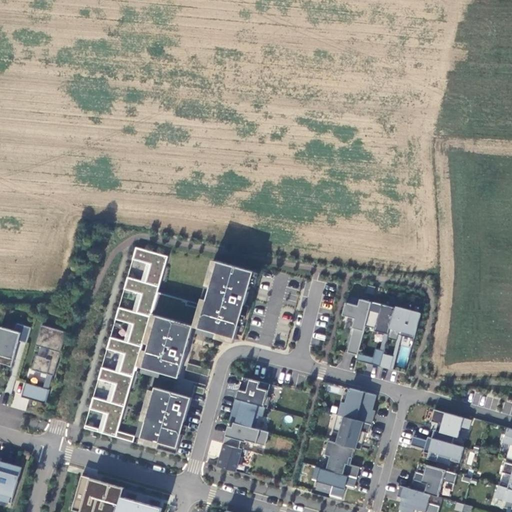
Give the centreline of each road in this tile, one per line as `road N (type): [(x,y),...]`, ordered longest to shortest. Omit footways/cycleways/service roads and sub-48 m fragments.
road 1 (residential): [(137,113),(50,449)]
road 2 (residential): [(190,488),(232,354),(404,391)]
road 3 (residential): [(50,449),(190,488)]
road 4 (residential): [(0,74),(137,113)]
road 5 (residential): [(373,511),(404,391)]
